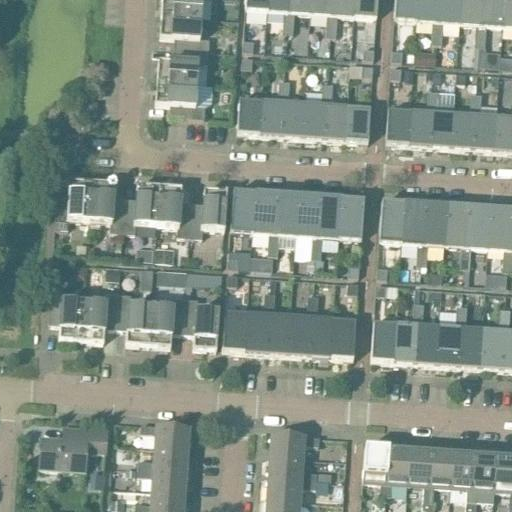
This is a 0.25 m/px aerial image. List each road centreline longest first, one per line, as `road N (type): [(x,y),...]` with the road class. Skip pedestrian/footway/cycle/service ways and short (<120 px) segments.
road 1 (residential): [(126,157),(511,185)]
road 2 (residential): [(240,405),(511,425)]
road 3 (residential): [(13,391),(240,405)]
road 4 (residential): [(135,0),(126,157)]
road 5 (residential): [(5,511),(13,391)]
